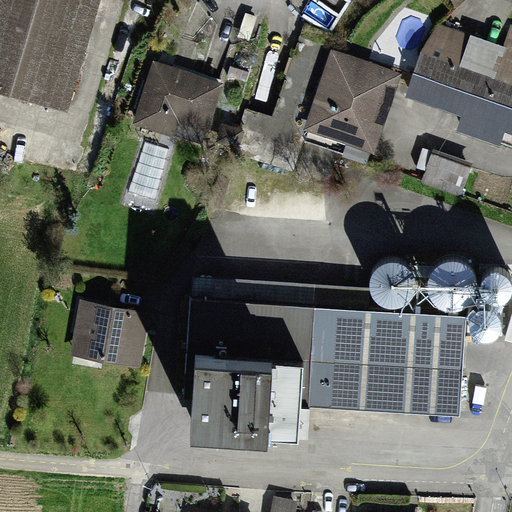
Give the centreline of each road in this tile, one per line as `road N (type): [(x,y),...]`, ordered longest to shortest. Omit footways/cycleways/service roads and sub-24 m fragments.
road 1 (residential): [(134,468),(494,480)]
road 2 (unclassified): [(0,457),(134,468)]
